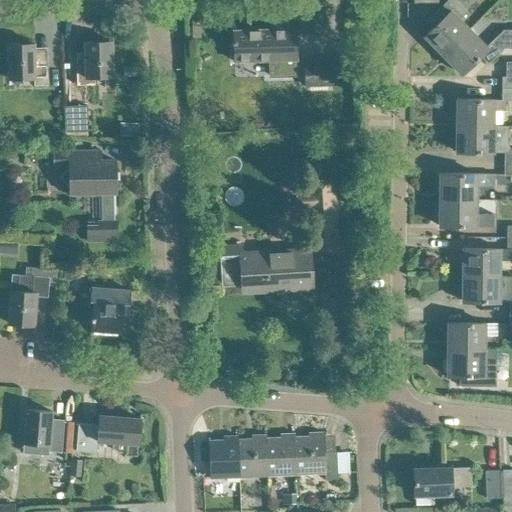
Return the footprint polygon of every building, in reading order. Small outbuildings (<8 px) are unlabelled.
[(442,55),(469,29),(458,18),(465,11),(454,0),(446,0),(438,9),(439,10),(433,15),(439,21),(424,36),(442,55)] [(295,67),(294,21),(268,22),(268,30),(233,31),(233,61),(234,60),(274,59),(275,68),(295,67)] [(469,29),(442,55),(461,74),(480,55),(487,63),(503,47),(511,47),(511,29),(503,30),(486,47),(469,29)] [(111,44),(111,41),(83,42),(83,59),(75,59),(75,84),(93,84),(93,76),(111,76),(111,56),(112,56),(111,44)] [(33,53),(33,43),(7,44),(7,78),(33,78),(33,85),(47,85),(46,52),(33,53)] [(326,88),(326,86),(345,86),(345,59),(303,60),(303,87),(307,87),(307,89),(326,88)] [(511,76),(501,76),(501,88),(511,87),(511,76)] [(455,126),(492,126),(493,99),(456,98),(455,126)] [(86,137),(86,130),(87,130),(87,105),(64,105),(64,135),(86,137)] [(141,123),(121,122),(121,135),(140,135),(141,123)] [(507,126),(492,126),(455,126),(455,151),(504,152),(504,163),(511,163),(511,151),(507,144),(507,126)] [(100,161),(99,150),(53,151),(53,165),(68,165),(69,193),(100,192),(101,221),(86,222),(87,241),(116,241),(116,221),(113,221),(112,192),(115,192),(115,160),(100,161)] [(511,163),(504,163),(503,175),(511,174),(511,163)] [(438,199),(475,200),(476,185),(493,186),(493,174),(439,173),(438,199)] [(328,180),(328,179),(313,180),(309,181),(309,189),(295,190),(296,207),(310,207),(312,244),(333,243),(333,241),(338,241),(335,179),(328,180)] [(475,213),(475,200),(438,199),(438,225),(475,226),(493,226),(493,214),(475,213)] [(511,237),(506,238),(506,248),(462,248),(461,274),(499,275),(499,259),(511,259),(511,237)] [(0,252),(16,254),(17,240),(0,239),(0,252)] [(241,257),(241,245),(219,246),(222,283),(241,281),(242,287),(268,286),(269,291),(293,290),(292,284),(310,283),(309,253),(241,257)] [(47,297),(48,277),(11,274),(7,322),(33,325),(35,296),(47,297)] [(499,288),(499,275),(461,274),(461,301),(498,301),(504,301),(504,296),(510,296),(510,289),(499,288)] [(128,304),(129,290),(90,287),(88,314),(92,314),(91,329),(92,329),(92,334),(116,336),(117,331),(119,331),(121,303),(128,304)] [(446,348),(496,349),(496,323),(447,322),(446,348)] [(495,386),(496,349),(446,348),(446,375),(458,375),(458,385),(495,386)] [(61,452),(63,419),(50,418),(51,411),(25,409),(21,453),(48,455),(48,451),(61,452)] [(97,440),(112,442),(111,448),(116,452),(125,453),(125,455),(136,456),(137,444),(139,418),(98,415),(97,424),(78,422),(75,451),(96,453),(97,440)] [(294,437),(295,474),(309,473),(309,470),(311,470),(312,481),(325,480),(325,479),(337,479),(336,451),(323,452),(322,432),(308,433),(308,436),(294,437)] [(295,474),(294,437),(294,433),(279,434),(279,437),(266,438),(267,475),(283,474),(283,471),(294,471),(294,474),(295,474)] [(267,475),(266,438),(265,438),(265,435),(251,435),(251,439),(237,439),(239,476),(254,475),(254,473),(266,472),(266,475),(267,475)] [(237,439),(237,436),(223,437),(223,440),(208,440),(209,477),(226,477),(226,482),(238,481),(238,476),(239,476),(237,439)] [(449,468),(449,467),(412,468),(413,494),(415,494),(435,494),(450,493),(450,486),(470,485),(469,467),(449,468)] [(485,498),(500,498),(499,469),(485,470),(485,498)] [(511,469),(499,469),(500,498),(503,498),(503,503),(511,502),(511,469)] [(281,504),(296,503),(295,493),(281,494),(281,504)] [(435,494),(415,494),(415,503),(435,503),(435,494)] [(0,511),(13,511),(13,503),(0,503),(0,511)]
